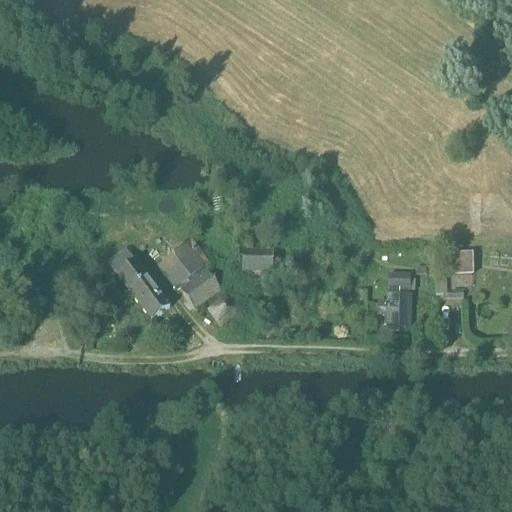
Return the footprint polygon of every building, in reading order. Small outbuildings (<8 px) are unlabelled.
[(359,240),(469,237),(468,196),(358,199),(359,240)] [(175,291),(204,269),(187,247),(159,269),(175,291)] [(134,264),(125,251),(106,265),(130,298),(150,283),(135,263),(134,264)] [(275,276),(275,253),(245,253),(245,275),(275,276)] [(453,277),(473,277),(472,255),(453,255),(453,277)] [(367,293),(368,263),(363,263),(362,293),(359,293),(358,303),(372,303),(372,293),(367,293)] [(195,313),(221,293),(207,274),(181,293),(195,313)] [(449,292),(448,276),(437,276),(438,296),(449,295),(449,300),(466,299),(466,291),(449,292)] [(409,328),(410,299),(408,299),(409,279),(389,278),(388,307),(377,306),(377,318),(383,318),(383,328),(386,328),(386,331),(390,331),(389,334),(398,334),(398,327),(409,328)] [(149,324),(169,309),(150,283),(130,298),(149,324)] [(225,331),(241,318),(227,300),(211,314),(225,331)]
